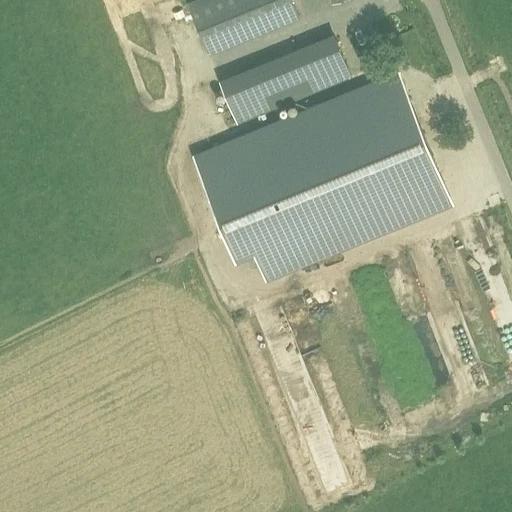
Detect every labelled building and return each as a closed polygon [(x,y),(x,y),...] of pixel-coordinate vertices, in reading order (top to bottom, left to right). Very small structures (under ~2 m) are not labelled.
[(196,0),(189,3),(212,56),(301,19),(292,0),(196,0)] [(401,38),(417,31),(409,13),(393,20),(401,38)] [(220,81),(237,123),(352,76),(337,39),(316,48),(314,43),(220,81)] [(400,75),(195,157),(235,256),(254,249),(265,276),(451,200),(400,75)] [(296,319),(313,316),(308,290),(291,293),(296,319)]
